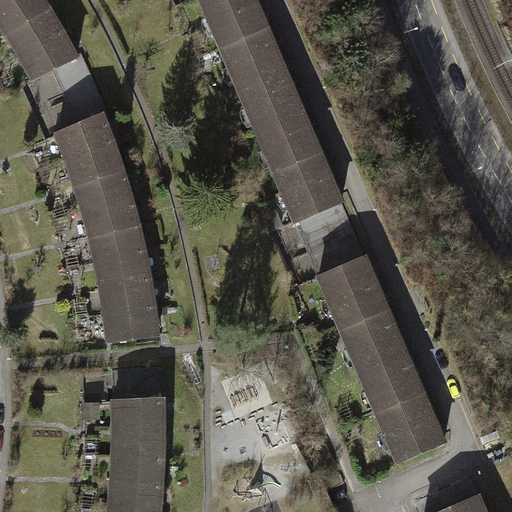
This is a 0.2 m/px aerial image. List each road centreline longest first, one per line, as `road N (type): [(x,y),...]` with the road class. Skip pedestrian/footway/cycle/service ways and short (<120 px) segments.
road 1 (residential): [(386,511),(379,494),(472,456),(273,0)]
road 2 (primary): [(511,195),(419,0)]
